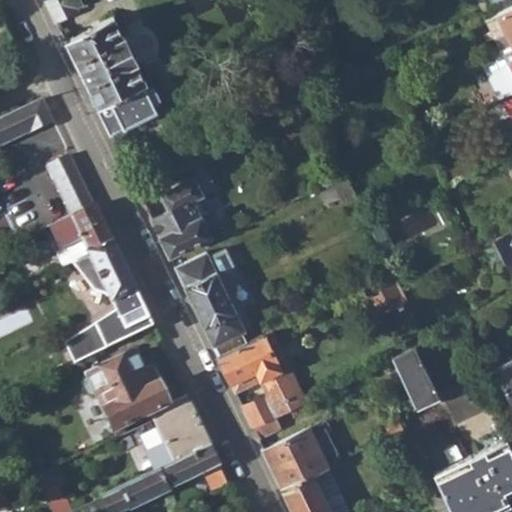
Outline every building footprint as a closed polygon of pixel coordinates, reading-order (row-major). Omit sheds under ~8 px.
[(44,0),(57,25),(80,13),(78,10),(85,7),(81,0),(44,0)] [(511,0),(491,0),(493,4),(499,2),(503,11),(511,6),(511,0)] [(491,17),(507,49),(511,46),(511,6),(503,11),(491,17)] [(66,43),(111,136),(159,113),(155,105),(163,102),(156,89),(149,91),(146,86),(149,85),(139,65),(142,64),(128,36),(126,37),(116,19),(66,43)] [(511,46),(507,49),(503,51),(482,61),(497,93),(511,85),(511,46)] [(511,85),(497,93),(500,101),(511,94),(511,85)] [(0,116),(0,148),(55,122),(42,96),(0,116)] [(290,115),(297,128),(319,117),(313,104),(290,115)] [(442,128),(446,137),(455,133),(451,124),(442,128)] [(47,164),(72,215),(95,204),(70,153),(47,164)] [(452,171),(457,180),(475,172),(470,163),(452,171)] [(326,206),(341,198),(355,192),(348,177),(318,190),(326,206)] [(152,220),(170,258),(212,239),(195,202),(204,197),(195,181),(162,197),(170,212),(152,220)] [(355,192),(341,198),(348,211),(361,204),(355,192)] [(72,215),(44,228),(54,250),(56,249),(64,265),(88,254),(113,242),(95,204),(72,215)] [(511,231),(493,241),(511,275),(511,273),(511,231)] [(140,297),(113,242),(88,254),(97,271),(88,275),(96,291),(104,286),(111,301),(117,299),(121,306),(140,297)] [(177,271),(219,356),(249,342),(245,334),(247,332),(224,285),(241,276),(229,251),(212,259),(210,256),(177,271)] [(361,290),(375,318),(408,302),(394,274),(361,290)] [(99,336),(85,343),(90,355),(153,324),(144,304),(94,326),(99,336)] [(304,400),(287,363),(281,366),(273,350),(279,347),(271,331),(249,342),(219,356),(235,391),(260,378),(268,395),(243,407),(252,425),(275,414),(304,400)] [(77,361),(90,355),(85,343),(72,349),(77,361)] [(287,363),(279,347),(273,350),(281,366),(287,363)] [(394,358),(416,406),(437,397),(435,394),(414,348),(394,358)] [(94,390),(114,431),(140,418),(151,413),(170,403),(154,366),(145,371),(135,350),(86,374),(88,379),(84,384),(87,390),(94,390)] [(511,399),(511,353),(494,363),(511,399)] [(438,485),(451,511),(485,511),(507,502),(503,491),(511,487),(511,449),(509,443),(475,375),(435,394),(437,397),(416,406),(397,415),(431,489),(438,485)] [(163,468),(175,462),(212,444),(188,394),(170,403),(151,413),(165,443),(147,452),(155,471),(161,468),(163,468)] [(280,426),(275,414),(252,425),(258,436),(280,426)] [(263,448),(282,486),(327,465),(309,427),(263,448)] [(161,468),(170,488),(206,470),(214,488),(230,480),(212,444),(175,462),(163,468),(161,468)] [(282,486),(294,511),(341,511),(347,507),(327,465),(282,486)] [(72,511),(100,511),(106,509),(109,511),(111,511),(129,504),(131,508),(166,491),(165,490),(170,488),(161,468),(155,471),(72,511)] [(37,474),(43,488),(52,484),(45,470),(37,474)] [(451,511),(438,485),(431,489),(425,492),(434,511),(451,511)]
